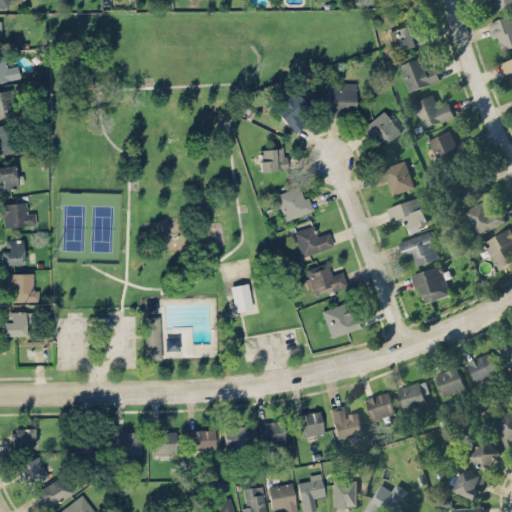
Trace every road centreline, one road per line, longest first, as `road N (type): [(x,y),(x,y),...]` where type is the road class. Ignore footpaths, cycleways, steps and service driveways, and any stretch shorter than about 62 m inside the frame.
road 1 (residential): [(511,297),(425,338),(274,379),(0,394)]
road 2 (residential): [(330,157),(401,346)]
road 3 (residential): [(511,146),(456,0)]
